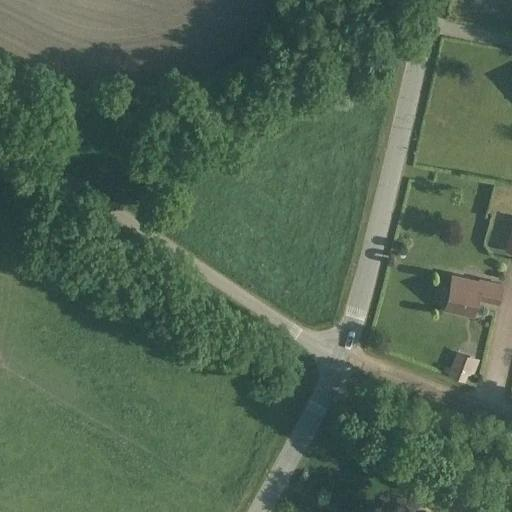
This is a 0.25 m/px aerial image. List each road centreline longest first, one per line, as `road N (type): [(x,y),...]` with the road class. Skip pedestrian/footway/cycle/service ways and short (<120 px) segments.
road 1 (unclassified): [(342,353),(192,269),(0,137)]
road 2 (unclassified): [(342,353),(426,0)]
road 3 (track): [(342,353),(511,421)]
road 4 (unclassified): [(261,511),(342,353)]
